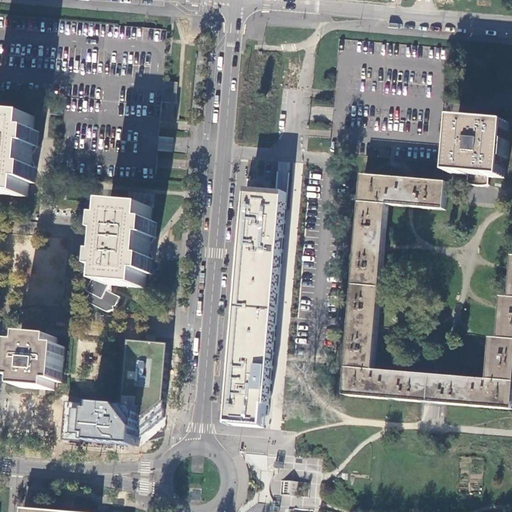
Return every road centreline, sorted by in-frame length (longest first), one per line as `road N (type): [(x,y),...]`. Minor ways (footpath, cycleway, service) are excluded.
road 1 (secondary): [(198,442),(238,0)]
road 2 (residential): [(255,0),(511,24)]
